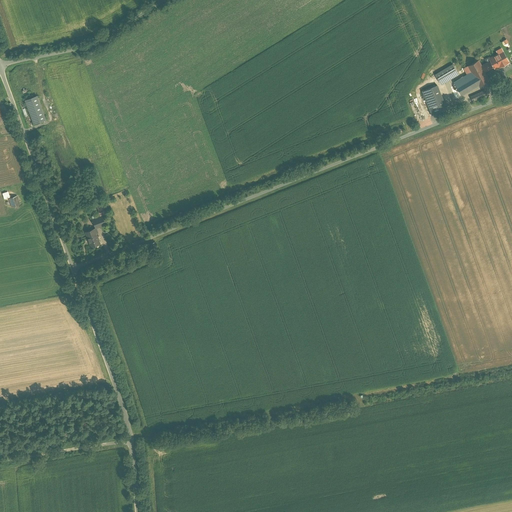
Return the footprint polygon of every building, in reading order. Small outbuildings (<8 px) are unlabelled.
[(508,62),(502,52),(490,59),(491,61),(481,66),(485,72),(494,67),(495,68),(499,65),(500,66),(508,62)] [(485,72),(481,66),(478,60),(468,66),(471,72),(454,82),(462,95),(489,80),(485,72)] [(453,64),(435,75),(441,84),(458,74),(457,72),(453,64)] [(440,86),(423,93),(431,115),(448,109),(440,86)] [(473,103),(488,97),(486,91),(471,97),(473,103)] [(37,96),(26,101),(34,123),(45,119),(37,96)] [(17,196),(9,199),(12,207),(14,206),(16,209),(19,207),(18,204),(20,204),(17,196)] [(103,203),(99,205),(100,207),(97,208),(99,212),(106,210),(103,203)] [(101,217),(93,220),(96,228),(104,225),(101,217)] [(88,236),(87,236),(91,247),(100,243),(96,233),(88,236)]
